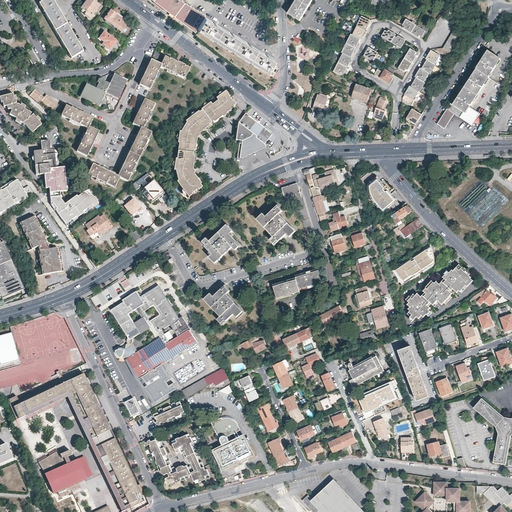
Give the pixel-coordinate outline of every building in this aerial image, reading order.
[(83,51),(52,0),(43,0),(39,3),(71,58),(83,51)] [(100,4),(94,0),(86,0),(80,8),(86,12),(84,15),(89,18),(100,4)] [(192,27),(201,12),(181,0),(156,0),(158,2),(168,9),(173,13),(179,17),(184,21),(188,24),(192,27)] [(296,0),(289,13),(300,20),(304,14),(305,13),(312,0),(296,0)] [(120,21),(121,19),(122,19),(116,14),(111,10),(104,19),(122,32),(127,26),(122,23),(120,21)] [(197,28),(204,16),(205,14),(201,12),(192,27),(192,28),(195,29),(196,30),(197,28)] [(216,23),(204,16),(197,28),(268,70),(267,71),(266,70),(265,71),(272,75),(272,74),(276,66),(277,67),(277,66),(272,63),(275,59),(266,53),(249,43),(231,33),(216,23)] [(362,17),(357,26),(365,30),(366,30),(367,28),(368,26),(367,25),(369,20),(362,17)] [(405,27),(404,28),(407,30),(412,32),(416,25),(406,19),(403,25),(404,26),(405,27)] [(425,31),(416,25),(412,32),(416,35),(419,37),(420,35),(421,36),(422,37),(425,31)] [(365,30),(357,26),(353,35),(360,39),(362,40),(363,37),(364,35),(362,34),(365,30)] [(315,35),(307,30),(304,36),(311,40),(315,35)] [(382,37),(391,42),(395,37),(396,35),(392,32),(388,30),(387,32),(386,31),(385,31),(382,37)] [(117,41),(104,32),(99,39),(104,42),(102,44),(110,50),(117,41)] [(353,35),(351,34),(347,44),(356,48),(358,43),(360,39),(353,35)] [(401,48),(405,40),(401,38),(398,36),(397,37),(396,37),(395,37),(391,42),(401,48)] [(356,48),(347,44),(342,53),(349,57),(351,58),(354,52),(356,48)] [(25,51),(32,64),(38,60),(31,48),(25,51)] [(377,52),(373,50),(369,48),(367,51),(364,57),(372,61),(377,52)] [(447,57),(449,52),(443,48),(437,48),(436,51),(447,57)] [(415,54),(416,53),(410,49),(404,58),(412,63),(416,56),(415,55),(415,54)] [(426,59),(434,64),(440,55),(432,50),(429,54),(426,59)] [(500,59),(488,51),(475,69),(476,69),(475,71),(461,92),(453,105),(450,104),(449,106),(437,124),(444,129),(454,114),(472,125),(480,114),(486,118),(500,93),(499,92),(503,86),(488,77),(500,59)] [(341,58),(339,63),(347,67),(349,65),(350,63),(349,62),(347,61),(349,57),(342,53),(340,58),(341,58)] [(150,89),(154,79),(156,80),(158,76),(156,75),(160,67),(185,78),(189,68),(179,64),(174,61),(165,57),(161,65),(150,60),(139,84),(150,89)] [(412,63),(404,58),(399,68),(405,71),(405,70),(406,69),(407,70),(412,63)] [(430,74),(436,65),(434,64),(426,59),(425,61),(424,63),(425,63),(422,69),(429,73),(430,74)] [(339,63),(334,72),(343,76),(346,70),(347,67),(339,63)] [(416,78),(424,82),(429,73),(422,69),(421,68),(418,72),(415,77),(416,78)] [(383,72),(378,69),(375,75),(380,78),(383,72)] [(388,83),(394,74),(388,70),(387,70),(385,69),(383,72),(380,78),(388,83)] [(118,99),(127,80),(114,74),(110,84),(104,81),(104,80),(101,78),(98,79),(97,82),(98,83),(96,89),(86,84),(80,97),(99,105),(102,99),(104,99),(106,95),(111,97),(112,96),(118,99)] [(411,87),(418,91),(419,92),(425,83),(424,82),(416,78),(414,82),(411,87)] [(352,98),(367,103),(371,89),(369,88),(368,87),(368,88),(356,84),(352,98)] [(404,95),(413,100),(418,91),(411,87),(410,86),(407,90),(404,95)] [(34,89),(29,94),(38,103),(40,100),(43,97),(34,89)] [(203,187),(195,177),(192,166),(195,139),(200,132),(235,105),(233,102),(232,102),(228,96),(228,95),(225,91),(216,98),(217,101),(212,105),(210,103),(201,109),(201,110),(198,113),(198,112),(186,121),(186,123),(181,132),(179,132),(177,143),(178,144),(176,157),(175,158),(174,169),(176,169),(178,180),(177,181),(189,197),(193,194),(192,193),(198,189),(199,190),(203,187)] [(11,110),(9,114),(17,119),(17,120),(22,123),(23,124),(24,124),(31,132),(41,124),(39,122),(40,121),(39,119),(38,120),(33,114),(29,117),(29,116),(31,113),(30,112),(29,112),(23,108),(20,106),(21,105),(18,104),(17,105),(15,104),(16,104),(16,103),(16,101),(14,101),(13,97),(14,97),(14,94),(0,97),(1,102),(3,102),(4,107),(7,106),(7,107),(7,109),(10,109),(11,110)] [(43,97),(40,100),(52,111),(58,104),(46,94),(43,97)] [(313,109),(323,112),(328,98),(324,97),(325,95),(321,94),(320,95),(318,95),(313,109)] [(403,99),(410,104),(413,100),(404,95),(403,99)] [(387,101),(385,100),(386,99),(380,97),(374,113),(370,111),(368,117),(372,119),(373,117),(382,120),(385,113),(386,111),(384,110),(386,105),(387,101)] [(146,143),(151,132),(143,128),(148,118),(149,118),(151,115),(150,114),(155,104),(144,98),(133,124),(141,127),(118,176),(93,164),(88,174),(99,180),(99,181),(102,183),(103,182),(115,187),(119,177),(128,181),(133,170),(134,171),(136,168),(134,168),(144,146),(146,146),(147,144),(146,143)] [(98,132),(88,127),(92,118),(66,106),(61,116),(73,121),(72,123),(76,124),(77,123),(87,128),(83,137),(81,136),(80,140),(82,141),(77,151),(87,156),(98,132)] [(407,135),(409,136),(415,126),(422,115),(412,109),(409,115),(406,120),(405,122),(401,138),(405,139),(407,135)] [(238,123),(235,141),(239,141),(237,155),(242,155),(253,150),(264,145),(272,134),(252,119),(245,114),(238,123)] [(50,143),(50,140),(41,141),(42,150),(51,149),(50,143)] [(55,149),(53,149),(51,149),(42,150),(34,151),(35,156),(35,161),(36,170),(43,169),(43,174),(45,173),(46,183),(50,183),(50,187),(50,192),(61,191),(66,190),(65,186),(67,185),(66,176),(64,177),(64,172),(66,172),(65,167),(58,167),(57,168),(55,149)] [(332,174),(331,171),(326,172),(327,175),(325,175),(325,177),(315,180),(317,187),(320,186),(321,189),(335,184),(335,183),(332,174)] [(397,200),(377,177),(371,182),(370,185),(370,188),(370,194),(373,201),(374,203),(382,212),(386,209),(397,200)] [(0,214),(28,196),(29,198),(29,199),(36,194),(31,187),(29,186),(25,189),(21,182),(19,179),(14,183),(4,189),(3,188),(0,190),(0,214)] [(29,186),(25,179),(21,182),(25,189),(29,186)] [(130,187),(135,191),(140,187),(138,186),(142,183),(139,180),(130,187)] [(150,202),(164,192),(154,180),(144,188),(145,190),(142,192),(150,202)] [(4,189),(14,183),(12,181),(0,188),(0,190),(3,188),(4,189)] [(315,239),(309,219),(302,197),(298,185),(282,190),(286,202),(295,199),(298,208),(302,221),(309,241),(315,239)] [(95,208),(100,204),(101,205),(103,204),(93,189),(85,188),(67,200),(63,204),(62,202),(57,196),(55,195),(53,196),(52,197),(51,198),(51,202),(56,209),(57,207),(61,212),(59,213),(67,225),(78,217),(79,219),(86,214),(85,213),(94,206),(95,208)] [(321,194),(318,189),(316,189),(316,188),(311,190),(313,196),(314,199),(317,209),(319,215),(324,213),(326,212),(327,212),(324,202),(327,201),(328,201),(326,195),(322,196),(322,195),(321,196),(321,195),(321,194)] [(62,202),(61,191),(50,192),(51,198),(52,197),(53,196),(55,195),(57,196),(62,202)] [(0,215),(3,215),(24,202),(23,201),(29,198),(28,196),(0,214),(0,215)] [(110,201),(115,205),(117,204),(119,206),(123,202),(118,197),(113,200),(113,199),(110,201)] [(143,209),(134,198),(124,205),(132,215),(138,210),(139,212),(143,209)] [(412,208),(408,204),(392,215),(394,219),(395,218),(394,216),(397,214),(400,219),(408,214),(414,210),(412,208)] [(296,230),(288,222),(280,213),(283,210),(278,205),(266,217),(263,213),(257,219),(267,229),(273,236),(270,239),(274,244),(286,233),(289,236),(296,230)] [(86,214),(95,208),(94,206),(85,213),(86,214)] [(418,216),(414,211),(409,215),(412,221),(418,216)] [(348,226),(345,216),(341,217),(339,212),(333,214),(334,218),(333,219),(334,221),(329,223),(332,231),(340,229),(340,228),(348,226)] [(113,226),(104,214),(100,217),(99,215),(86,224),(89,229),(87,230),(91,236),(97,231),(100,235),(113,226)] [(49,248),(34,216),(21,222),(33,249),(39,246),(44,274),(60,271),(56,247),(49,248)] [(68,227),(79,219),(78,217),(67,225),(68,227)] [(404,228),(396,233),(398,235),(402,232),(405,237),(423,224),(418,218),(404,228)] [(215,263),(233,246),(236,249),(241,245),(230,233),(233,231),(227,224),(210,241),(207,238),(202,243),(212,254),(209,257),(215,263)] [(393,230),(396,234),(396,233),(404,228),(402,224),(393,230)] [(361,245),(366,244),(363,233),(362,233),(360,230),(350,233),(350,234),(355,248),(361,246),(361,245)] [(137,231),(130,233),(133,240),(140,238),(137,231)] [(346,249),(341,233),(331,236),(336,253),(346,249)] [(422,245),(427,241),(434,237),(428,233),(424,236),(425,237),(419,241),(422,245)] [(23,289),(3,241),(0,242),(0,241),(0,250),(1,252),(0,252),(0,253),(1,256),(5,254),(8,260),(6,261),(9,269),(11,268),(14,274),(9,276),(11,279),(12,279),(16,288),(3,294),(4,295),(4,296),(4,297),(23,289)] [(433,248),(432,246),(431,245),(392,270),(402,285),(435,263),(435,260),(435,257),(435,253),(434,251),(433,249),(433,248)] [(0,297),(4,296),(4,295),(3,294),(16,288),(12,279),(11,279),(9,276),(14,274),(11,268),(9,269),(6,261),(8,260),(5,254),(1,256),(0,253),(0,252),(1,252),(0,250),(0,297)] [(375,277),(369,256),(359,259),(360,263),(356,264),(361,282),(366,281),(375,277)] [(184,282),(171,258),(165,262),(183,293),(185,298),(191,294),(184,282)] [(450,291),(452,288),(457,292),(459,290),(461,292),(473,280),(470,278),(471,277),(458,265),(453,269),(449,272),(448,271),(443,277),(444,278),(439,283),(436,280),(434,282),(432,280),(423,290),(425,292),(421,296),(417,293),(415,295),(413,293),(407,300),(408,302),(407,304),(409,306),(407,308),(409,310),(408,312),(411,314),(409,316),(412,319),(415,316),(418,318),(421,315),(423,316),(426,313),(426,314),(430,311),(428,309),(430,307),(428,305),(431,303),(432,304),(437,300),(442,304),(452,294),(450,291)] [(135,282),(154,275),(151,268),(132,275),(135,282)] [(300,291),(299,289),(322,282),(319,270),(296,277),(297,279),(273,286),(277,298),(300,291)] [(125,290),(131,287),(127,279),(121,283),(125,290)] [(102,305),(119,295),(118,292),(123,290),(118,281),(104,289),(105,290),(97,295),(102,305)] [(179,336),(169,342),(162,330),(180,319),(159,285),(140,296),(137,290),(122,299),(124,302),(112,310),(128,336),(127,341),(128,343),(126,345),(125,350),(122,349),(121,349),(118,349),(116,350),(116,351),(117,354),(118,356),(121,358),(122,356),(125,358),(127,359),(139,378),(142,376),(147,385),(144,387),(154,403),(177,389),(174,383),(169,386),(166,381),(171,378),(165,370),(167,369),(164,363),(197,342),(188,329),(187,329),(186,328),(178,333),(179,336)] [(226,293),(229,290),(225,285),(220,290),(213,296),(210,293),(204,299),(220,316),(217,319),(222,324),(233,314),(237,317),(243,311),(226,293)] [(367,285),(355,289),(359,302),(360,306),(372,303),(367,285)] [(487,291),(484,289),(475,297),(478,301),(479,301),(481,298),(484,300),(490,305),(497,297),(493,293),(492,294),(488,290),(487,291)] [(348,312),(345,303),(321,316),(325,324),(348,312)] [(372,310),(368,312),(369,314),(373,313),(376,324),(378,328),(389,324),(386,316),(383,306),(372,310)] [(494,325),(489,312),(479,316),(483,329),(494,325)] [(511,328),(511,313),(501,318),(505,331),(511,328)] [(470,327),(468,322),(460,324),(468,345),(478,341),(473,326),(470,327)] [(445,344),(457,340),(451,325),(440,329),(445,344)] [(300,342),(316,335),(312,327),(303,331),(302,329),(300,330),(301,332),(297,333),(300,342)] [(426,352),(435,348),(437,347),(435,340),(431,329),(420,333),(426,352)] [(374,330),(360,335),(363,342),(376,338),(374,330)] [(278,337),(274,331),(270,332),(272,339),(275,340),(278,347),(282,345),(281,344),(278,337)] [(0,365),(19,361),(12,333),(0,336),(0,365)] [(300,342),(297,333),(283,340),(287,348),(300,342)] [(259,341),(256,342),(255,342),(252,337),(249,338),(250,340),(238,346),(241,351),(253,345),(254,347),(257,353),(268,347),(264,340),(259,341)] [(429,396),(410,346),(398,350),(414,394),(417,401),(429,396)] [(502,367),(511,363),(511,358),(508,348),(496,352),(502,367)] [(311,367),(320,362),(316,354),(306,358),(307,361),(306,362),(301,364),(307,376),(313,373),(311,367)] [(373,359),(354,369),(354,368),(353,366),(353,365),(352,365),(352,364),(351,361),(347,363),(348,365),(346,367),(349,372),(350,372),(353,378),(349,380),(353,389),(385,372),(377,357),(373,359)] [(495,376),(488,357),(481,358),(482,364),(479,365),(485,379),(495,376)] [(372,358),(354,368),(354,369),(373,359),(372,358)] [(278,377),(288,373),(286,368),(289,366),(286,360),(273,365),(278,377)] [(468,379),(473,378),(469,367),(467,368),(465,363),(456,366),(462,383),(468,380),(468,379)] [(223,368),(182,390),(187,398),(209,386),(209,385),(214,383),(216,386),(229,378),(223,368)] [(56,374),(51,377),(52,380),(58,377),(61,375),(59,371),(56,373),(56,374)] [(293,385),(288,373),(278,377),(284,389),(293,385)] [(335,387),(329,373),(327,374),(322,376),(328,391),(335,387)] [(97,404),(82,375),(69,381),(75,394),(70,396),(124,507),(128,504),(130,508),(131,511),(136,511),(146,506),(143,500),(146,498),(139,485),(137,487),(123,459),(109,430),(107,432),(94,406),(97,404)] [(242,375),(231,380),(233,383),(240,380),(245,391),(254,386),(249,375),(243,378),(242,375)] [(452,392),(446,378),(436,382),(442,396),(452,392)] [(225,395),(232,391),(228,385),(221,389),(225,395)] [(51,386),(28,398),(21,401),(22,404),(27,413),(57,398),(53,389),(51,386)] [(254,386),(245,391),(250,401),(259,398),(254,386)] [(375,392),(373,387),(362,392),(364,397),(362,397),(365,403),(366,403),(369,408),(383,402),(378,391),(375,392)] [(65,395),(67,397),(121,511),(125,510),(124,507),(70,396),(69,393),(65,395)] [(326,394),(311,398),(312,400),(313,400),(318,411),(319,412),(332,406),(326,394)] [(27,413),(23,415),(24,417),(25,418),(67,397),(65,395),(57,398),(27,413)] [(289,412),(299,407),(296,400),(294,395),(284,399),(289,412)] [(128,400),(124,402),(127,409),(128,408),(132,415),(140,411),(134,399),(133,400),(131,398),(131,397),(127,399),(128,400)] [(23,415),(19,405),(15,398),(6,402),(13,417),(15,421),(24,417),(23,415)] [(511,417),(511,418),(505,417),(485,400),(482,398),(474,407),(497,427),(499,433),(496,448),(494,462),(507,465),(511,439),(511,435),(511,417)] [(181,404),(180,400),(176,402),(177,404),(178,406),(172,408),(171,407),(170,405),(163,408),(164,410),(165,412),(159,414),(158,413),(158,412),(153,414),(155,419),(156,418),(157,420),(158,421),(160,422),(161,422),(162,421),(162,422),(165,422),(166,421),(168,419),(169,421),(176,418),(175,416),(177,416),(179,415),(181,413),(182,415),(186,413),(184,411),(181,404)] [(27,413),(22,404),(19,405),(23,415),(27,413)] [(107,432),(109,430),(97,404),(94,406),(107,432)] [(258,408),(263,420),(272,416),(269,409),(270,408),(268,404),(258,408)] [(302,414),(299,407),(289,412),(294,423),(304,419),(302,414)] [(393,416),(401,413),(399,410),(401,409),(400,407),(391,411),(393,416)] [(431,408),(415,414),(419,424),(424,422),(425,425),(436,421),(431,408)] [(347,424),(341,410),(330,414),(335,425),(339,424),(340,427),(347,424)] [(272,416),(263,420),(269,432),(279,427),(276,422),(275,422),(272,416)] [(232,419),(229,418),(226,418),(223,419),(222,417),(212,423),(223,445),(214,450),(223,469),(242,460),(240,458),(245,455),(246,458),(254,454),(244,435),(239,437),(237,432),(240,430),(237,423),(235,421),(232,419)] [(388,434),(389,434),(383,418),(374,422),(380,438),(381,437),(388,434)] [(316,434),(312,425),(297,431),(301,440),(316,434)] [(344,435),(343,431),(338,433),(340,437),(345,447),(356,441),(352,432),(344,435)] [(202,458),(191,434),(173,442),(177,450),(178,453),(181,451),(180,448),(184,446),(185,448),(186,451),(184,452),(188,461),(190,460),(191,463),(193,462),(197,471),(195,471),(192,473),(193,474),(197,483),(202,481),(201,480),(202,481),(204,481),(206,480),(206,479),(207,478),(208,478),(212,476),(208,468),(207,469),(202,458)] [(168,454),(164,447),(161,449),(158,443),(161,441),(159,437),(154,439),(155,440),(153,441),(151,442),(151,444),(151,445),(151,446),(151,447),(151,448),(151,449),(152,450),(152,451),(153,451),(154,452),(151,453),(155,460),(157,459),(156,460),(156,461),(157,462),(157,463),(158,464),(159,465),(158,466),(159,469),(162,468),(162,470),(162,471),(163,472),(164,473),(165,474),(165,475),(166,474),(172,472),(173,471),(172,468),(170,465),(172,464),(170,460),(167,462),(164,456),(165,455),(168,454)] [(345,447),(340,437),(328,443),(333,452),(344,447),(345,447)] [(284,450),(279,438),(268,443),(274,454),(283,450),(284,450)] [(412,442),(411,438),(401,438),(401,453),(413,453),(413,442),(412,442)] [(317,443),(305,448),(310,458),(315,456),(315,457),(322,454),(327,452),(322,441),(317,443)] [(449,454),(446,442),(439,443),(438,442),(427,445),(430,456),(441,453),(441,451),(442,451),(443,455),(449,454)] [(0,464),(5,462),(12,459),(9,453),(6,444),(0,446),(0,464)] [(283,450),(274,454),(279,466),(289,461),(287,456),(286,456),(283,450)] [(70,455),(68,451),(60,456),(62,459),(64,458),(66,457),(70,455)] [(77,460),(69,463),(67,465),(65,465),(62,459),(60,456),(58,452),(38,464),(45,475),(44,475),(54,495),(58,493),(60,496),(80,486),(79,483),(87,479),(77,460)] [(93,476),(84,456),(77,460),(87,479),(93,476)] [(465,467),(462,458),(461,458),(457,459),(459,466),(465,467)] [(188,465),(185,466),(185,465),(182,465),(180,466),(178,468),(178,469),(179,471),(173,474),(172,472),(166,474),(168,478),(167,478),(168,481),(172,482),(173,483),(173,485),(177,483),(176,481),(177,481),(178,481),(178,482),(179,481),(180,481),(181,481),(182,480),(183,479),(183,478),(184,480),(191,477),(190,476),(193,474),(192,473),(191,469),(190,468),(188,465)] [(362,511),(332,479),(310,500),(321,511),(362,511)] [(460,501),(460,488),(448,488),(448,482),(435,482),(435,495),(447,495),(447,501),(454,501),(454,507),(457,507),(457,509),(457,511),(470,511),(470,501),(460,501)] [(511,498),(511,497),(502,486),(498,490),(494,486),(477,486),(477,493),(484,493),(489,499),(490,498),(499,507),(494,511),(508,511),(502,505),(505,502),(506,504),(511,498)] [(431,511),(427,508),(434,501),(425,492),(416,501),(425,510),(423,511),(431,511)]
